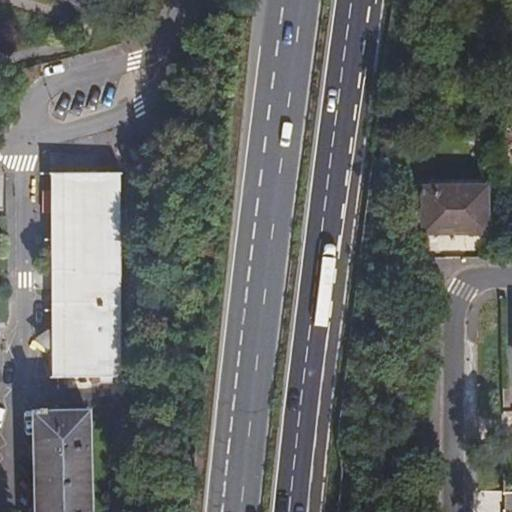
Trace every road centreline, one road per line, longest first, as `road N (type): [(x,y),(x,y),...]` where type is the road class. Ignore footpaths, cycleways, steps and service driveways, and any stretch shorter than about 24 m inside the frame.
road 1 (trunk): [(300,511),(367,0)]
road 2 (trunk): [(300,0),(237,511)]
road 3 (unclassified): [(32,138),(25,386),(0,498)]
road 4 (residential): [(511,276),(474,277),(455,288),(447,309),(446,511)]
road 5 (unclassified): [(163,44),(44,90),(32,138)]
